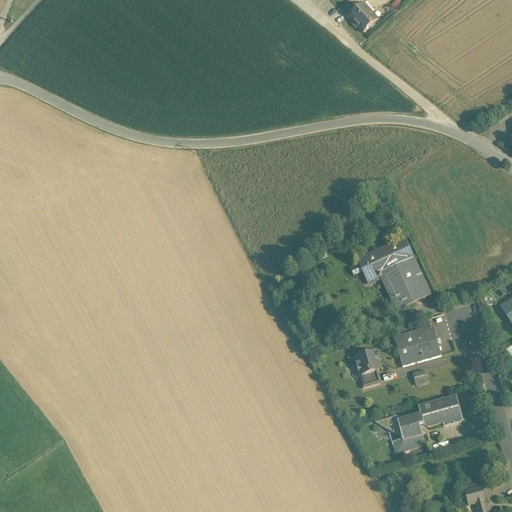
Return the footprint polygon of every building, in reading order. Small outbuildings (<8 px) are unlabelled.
[(364,6),(363,6),(349,18),(364,35),(378,22),(372,15),(374,13),(374,12),(368,5),(366,5),(364,6)] [(404,241),(358,263),(367,282),(377,278),(380,276),(413,260),(404,241)] [(413,260),(380,276),(377,278),(377,279),(379,278),(382,282),(383,282),(397,313),(431,297),(413,260)] [(511,300),(500,309),(511,325),(511,300)] [(434,328),(394,339),(403,368),(442,357),(434,328)] [(378,354),(355,360),(363,390),(369,388),(366,376),(378,373),(380,372),(377,365),(381,364),(378,354)] [(424,371),(413,374),(416,386),(428,383),(424,371)] [(378,373),(366,376),(369,388),(382,385),(378,373)] [(470,393),(458,396),(462,408),(474,404),(470,393)] [(456,398),(419,409),(421,416),(423,424),(424,426),(428,429),(443,424),(440,415),(460,409),(456,398)] [(460,409),(440,415),(443,424),(444,427),(463,422),(460,409)] [(421,416),(401,422),(400,418),(377,424),(377,425),(397,436),(401,435),(403,441),(396,443),(394,446),(396,453),(399,454),(410,451),(411,449),(425,445),(419,425),(423,424),(421,416)] [(486,511),(484,503),(477,505),(478,511),(486,511)]
